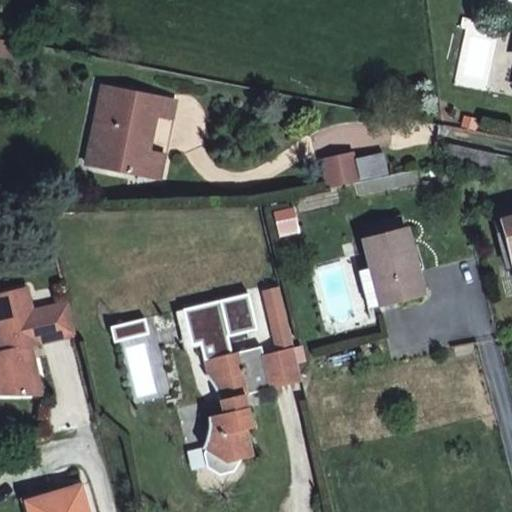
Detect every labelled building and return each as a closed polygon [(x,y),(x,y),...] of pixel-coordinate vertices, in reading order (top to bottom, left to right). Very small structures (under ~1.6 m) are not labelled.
[(142,135),(146,115),(151,116),(155,98),(103,88),(96,123),(107,125),(98,170),(133,177),(135,169),(163,175),(167,156),(150,153),(153,137),(142,135)] [(178,102),(155,98),(151,116),(174,121),(178,102)] [(87,168),(98,170),(107,125),(96,123),(87,168)] [(451,143),(454,157),(495,166),(498,152),(451,143)] [(392,178),(388,156),(365,161),(369,184),(392,178)] [(340,190),(369,184),(365,161),(364,159),(335,165),(340,190)] [(511,252),(504,222),(498,223),(511,270),(511,269),(511,252)] [(410,229),(368,239),(376,269),(385,305),(427,294),(410,229)] [(385,305),(376,269),(362,272),(372,309),(385,305)] [(267,356),(276,391),(304,384),(280,289),(266,293),(279,354),(267,356)] [(80,338),(72,306),(36,315),(30,291),(0,298),(0,326),(6,354),(0,355),(0,392),(1,397),(46,398),(34,349),(80,338)] [(208,437),(204,449),(208,451),(205,455),(209,470),(222,477),(238,474),(246,461),(258,458),(251,432),(256,430),(248,398),(276,391),(267,356),(234,364),(229,346),(243,342),(235,308),(169,323),(179,358),(199,354),(201,360),(206,382),(214,397),(214,412),(205,414),(204,419),(208,427),(208,437)] [(214,397),(206,382),(205,414),(214,412),(214,397)] [(96,511),(89,488),(32,505),(34,511),(96,511)]
